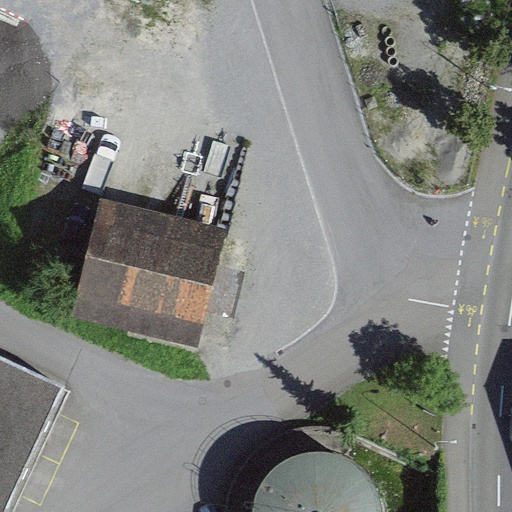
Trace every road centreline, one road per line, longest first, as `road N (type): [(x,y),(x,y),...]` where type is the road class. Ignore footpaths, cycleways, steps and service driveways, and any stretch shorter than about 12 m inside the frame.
road 1 (unclassified): [(291,0),(400,299),(511,316)]
road 2 (tertiary): [(501,511),(511,317)]
